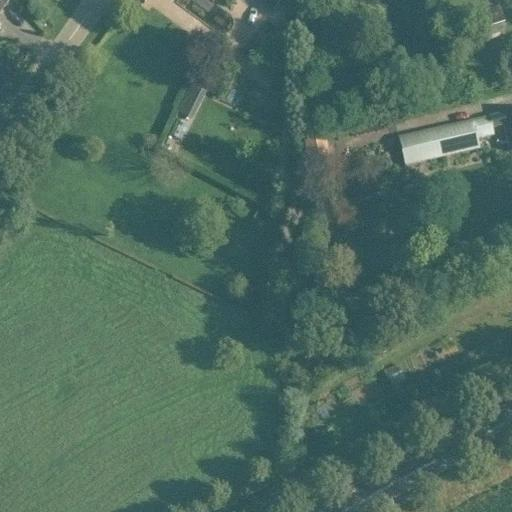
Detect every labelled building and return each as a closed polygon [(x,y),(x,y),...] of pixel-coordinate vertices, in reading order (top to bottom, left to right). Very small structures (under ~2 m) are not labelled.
[(256,0),(273,12),(282,0),(256,0)] [(500,8),(480,13),(476,14),(482,37),(506,30),(500,8)] [(190,84),(176,113),(191,120),(205,91),(190,84)] [(511,113),(425,133),(432,161),(480,150),(477,141),(493,137),(492,131),(505,128),(511,153),(511,152),(511,113)] [(382,121),(348,128),(351,139),(384,131),(382,121)] [(304,144),(311,180),(332,176),(325,140),(304,144)]
